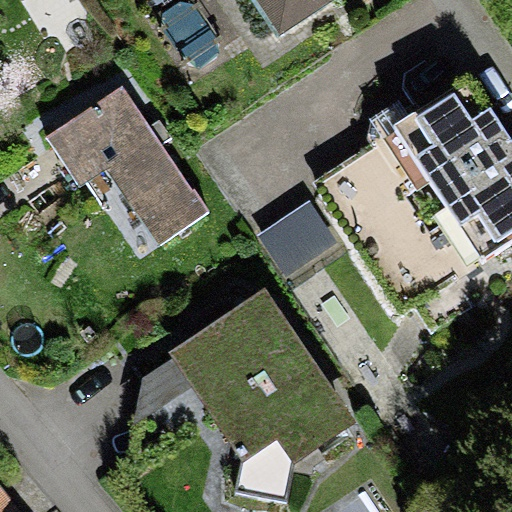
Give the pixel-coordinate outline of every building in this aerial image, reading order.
[(265,0),(287,34),(341,0),(265,0)] [(511,124),(470,58),(318,153),(410,300),(511,236),(511,124)] [(137,61),(46,118),(86,181),(121,159),(165,228),(221,193),(137,61)] [(275,273),(171,341),(258,471),(362,403),(275,273)] [(0,476),(0,511),(30,511),(29,509),(0,476)]
